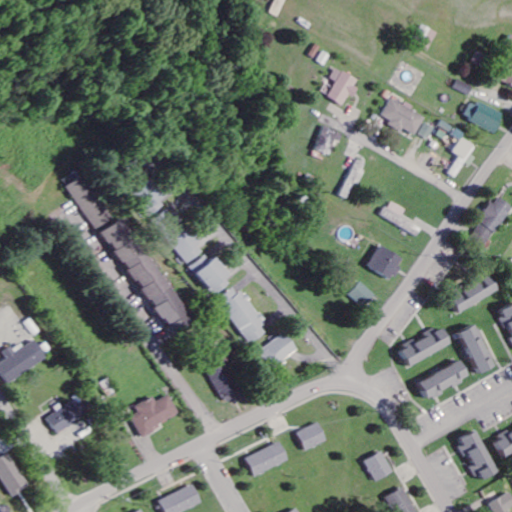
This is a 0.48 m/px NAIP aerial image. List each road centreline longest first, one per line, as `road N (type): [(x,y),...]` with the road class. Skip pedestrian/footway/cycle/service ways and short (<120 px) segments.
road 1 (residential): [(63,511),(298,393),(342,379),(363,384),(389,406),(452,511)]
road 2 (residential): [(342,379),(511,136)]
road 3 (residential): [(342,379),(169,172)]
road 4 (residential): [(464,203),(329,122)]
road 5 (residential): [(215,436),(143,334)]
